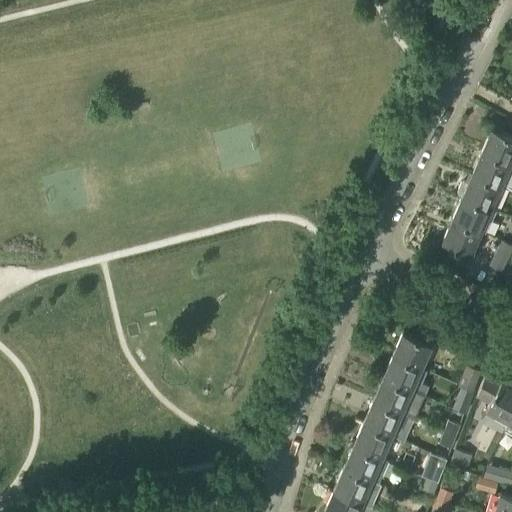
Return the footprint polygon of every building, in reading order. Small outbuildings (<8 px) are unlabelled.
[(412,0),(409,7),(421,13),(427,0),(412,0)] [(511,135),(491,126),(481,149),(510,162),(511,162),(511,135)] [(481,149),(471,172),(500,185),(511,190),(511,188),(511,162),(510,162),(481,149)] [(460,181),(456,190),(458,193),(461,195),(493,209),(493,207),(496,208),(500,197),(495,195),(500,185),(471,172),(467,181),(463,180),(460,181)] [(461,195),(451,217),(480,230),(485,232),(490,220),(492,220),(496,210),(493,209),(461,195)] [(451,217),(441,241),(451,245),(447,256),(465,264),(480,230),(451,217)] [(511,245),(501,239),(489,264),(500,270),(511,246),(511,245)] [(402,331),(391,354),(421,367),(432,371),(446,339),(424,329),(420,339),(402,331)] [(391,354),(382,376),(411,389),(421,367),(391,354)] [(466,360),(457,383),(460,384),(472,388),(473,389),(482,366),(466,360)] [(511,386),(485,372),(476,395),(489,402),(485,408),(508,420),(511,412),(511,386)] [(382,376),(372,399),(413,417),(423,395),(411,389),(382,376)] [(460,384),(456,396),(468,400),(472,388),(460,384)] [(362,422),(391,435),(403,440),(413,417),(372,399),(362,422)] [(447,419),(443,430),(454,435),(459,423),(447,419)] [(362,422),(352,445),(381,457),(391,435),(362,422)] [(443,430),(438,442),(450,446),(454,435),(443,430)] [(352,445),(342,467),(371,480),(378,483),(388,460),(381,457),(352,445)] [(455,448),(450,460),(462,465),(467,453),(455,448)] [(487,463),(483,476),(495,479),(498,466),(487,463)] [(429,465),(425,477),(437,481),(441,470),(429,465)] [(342,467),(332,490),(361,503),(371,480),(342,467)] [(495,492),(498,480),(495,479),(483,476),(477,474),(474,486),(495,492)] [(425,477),(420,488),(432,492),(437,481),(425,477)] [(440,486),(435,498),(447,503),(452,491),(440,486)] [(332,490),(321,511),(375,511),(376,509),(361,503),(332,490)] [(511,511),(511,494),(499,491),(492,511),(511,511)] [(435,498),(431,509),(436,511),(443,511),(447,503),(435,498)]
